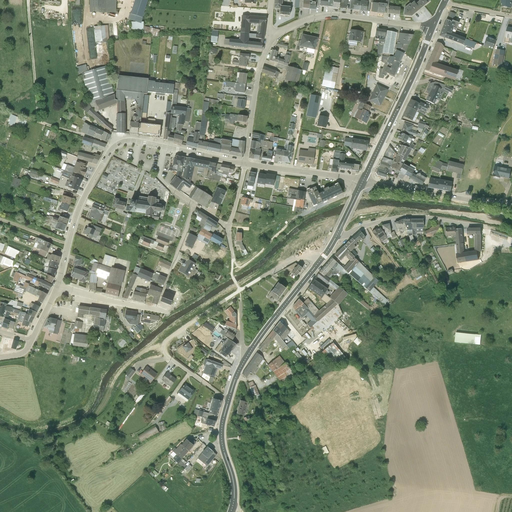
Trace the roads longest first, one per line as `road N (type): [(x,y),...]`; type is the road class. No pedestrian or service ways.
road 1 (tertiary): [(163,147),(130,140),(113,146),(78,208),(57,287)]
road 2 (track): [(113,146),(39,120),(26,0)]
road 3 (secondary): [(432,28),(362,181)]
road 4 (residential): [(273,35),(336,15),(432,28)]
road 5 (residential): [(228,399),(163,348),(224,300)]
road 6 (tertiary): [(362,181),(511,207)]
road 7 (residential): [(336,234),(396,217),(483,226)]
road 8 (residential): [(245,163),(259,65),(273,35)]
road 9 (secondary): [(246,356),(319,260)]
